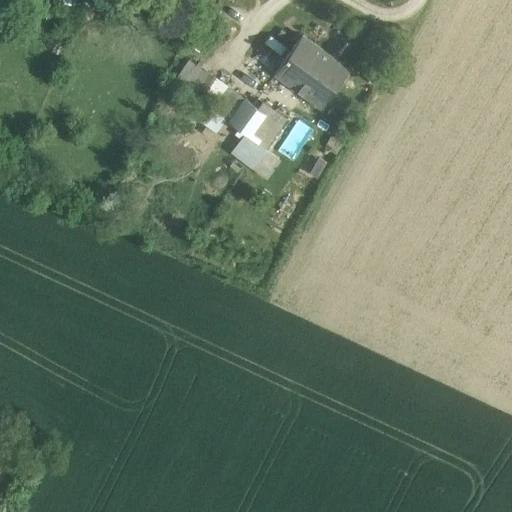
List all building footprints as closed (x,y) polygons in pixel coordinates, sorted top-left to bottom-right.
[(302,35),(274,74),(321,108),(349,69),(302,35)] [(214,77),(206,88),(220,98),(228,87),(214,77)] [(220,98),(212,110),(228,121),(245,98),(228,87),(220,98)] [(262,101),(257,108),(245,98),(228,121),(247,135),(264,148),(286,118),(262,101)] [(247,135),(233,154),(251,166),(264,148),(247,135)] [(343,142),(332,136),(325,147),(336,153),(343,142)]
